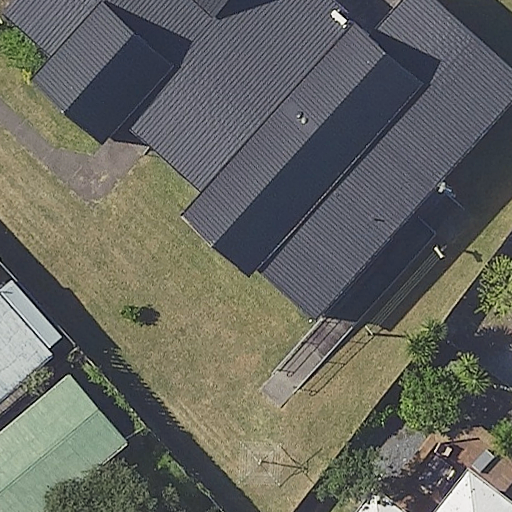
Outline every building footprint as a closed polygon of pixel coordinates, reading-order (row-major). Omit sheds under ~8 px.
[(0,0),(0,15),(47,57),(28,79),(89,133),(107,113),(199,195),(184,212),(293,309),(507,68),(430,0),(0,0)] [(0,398),(49,356),(0,299),(0,398)] [(511,307),(480,349),(511,373),(511,307)] [(49,356),(0,398),(0,511),(17,511),(113,431),(49,356)] [(511,511),(511,508),(447,458),(405,511),(395,511),(353,479),(328,511),(511,511)]
